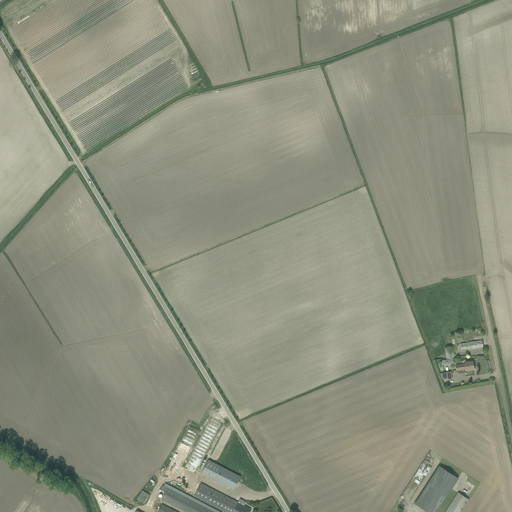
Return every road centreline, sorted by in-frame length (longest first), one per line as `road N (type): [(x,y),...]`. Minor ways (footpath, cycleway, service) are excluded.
road 1 (unclassified): [(287,511),(0,34)]
road 2 (unclassified): [(511,437),(478,277)]
